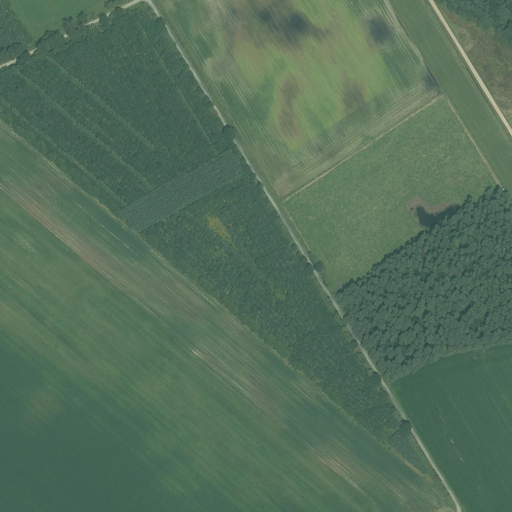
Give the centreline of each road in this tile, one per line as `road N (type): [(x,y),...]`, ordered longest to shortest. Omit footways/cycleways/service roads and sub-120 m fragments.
road 1 (track): [(148,0),(461,511)]
road 2 (track): [(0,69),(139,0)]
road 3 (track): [(438,0),(511,123)]
